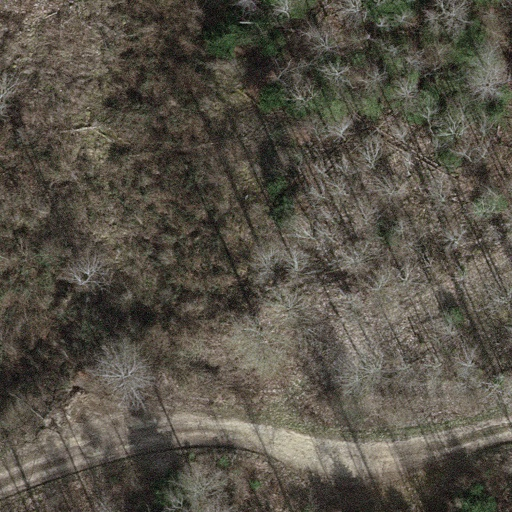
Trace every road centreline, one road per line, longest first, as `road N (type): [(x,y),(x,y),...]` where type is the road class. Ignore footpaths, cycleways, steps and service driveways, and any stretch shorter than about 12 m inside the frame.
road 1 (track): [(511,409),(245,417),(153,430),(74,451),(0,484)]
road 2 (track): [(245,417),(381,336),(511,274)]
